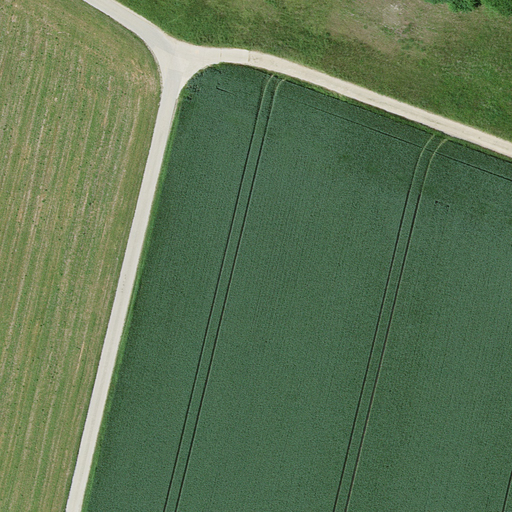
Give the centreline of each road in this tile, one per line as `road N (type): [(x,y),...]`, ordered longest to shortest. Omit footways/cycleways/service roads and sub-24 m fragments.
road 1 (track): [(164,51),(167,103),(71,511)]
road 2 (track): [(164,51),(248,54),(511,151)]
